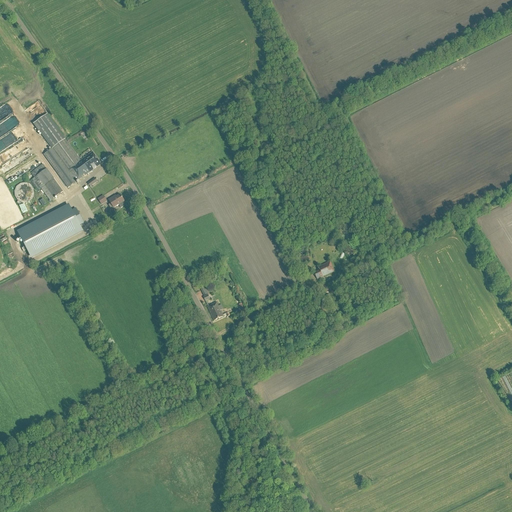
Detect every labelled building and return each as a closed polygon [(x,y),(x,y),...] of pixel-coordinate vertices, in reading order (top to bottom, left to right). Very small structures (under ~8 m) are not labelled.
[(83,159),(82,158),(80,159),(66,139),(48,114),(34,124),(52,149),(44,155),(68,188),(77,182),(101,164),(92,152),(83,159)] [(0,161),(0,169),(11,161),(8,156),(0,161)] [(24,174),(31,167),(30,165),(22,172),(24,174)] [(34,178),(30,181),(37,191),(41,188),(50,201),(63,192),(54,179),(46,169),(43,165),(34,171),(31,174),(34,178)] [(97,182),(95,179),(88,184),(90,187),(97,182)] [(89,198),(92,205),(99,202),(95,194),(89,198)] [(124,202),(120,195),(114,198),(113,197),(108,200),(110,204),(108,206),(111,211),(114,210),(113,209),(118,206),(120,209),(123,207),(124,206),(124,205),(124,204),(124,203),(123,203),(123,202),(124,202)] [(107,202),(103,196),(98,199),(101,205),(107,202)] [(79,226),(84,224),(76,209),(71,211),(70,209),(20,236),(30,255),(80,228),(79,226)] [(319,270),(314,273),(317,280),(334,272),(332,268),(333,268),(330,262),(318,267),(319,270)] [(202,285),(199,287),(204,296),(208,294),(206,289),(205,290),(202,285)] [(221,305),(218,307),(217,303),(207,307),(214,321),(223,317),(220,311),(223,310),(221,305)]
